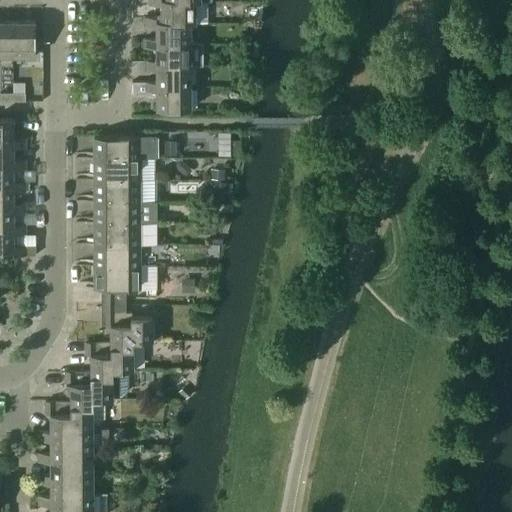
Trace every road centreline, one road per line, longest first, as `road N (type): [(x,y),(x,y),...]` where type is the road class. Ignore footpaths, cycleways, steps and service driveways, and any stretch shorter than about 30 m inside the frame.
road 1 (residential): [(18,373),(56,316),(53,119)]
road 2 (residential): [(53,119),(119,119),(117,0)]
road 3 (residential): [(20,495),(18,373)]
